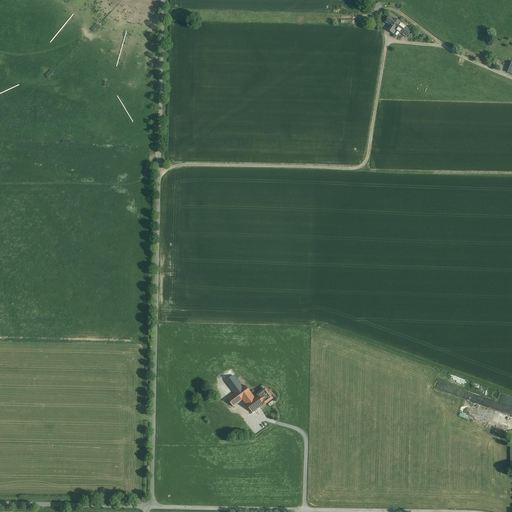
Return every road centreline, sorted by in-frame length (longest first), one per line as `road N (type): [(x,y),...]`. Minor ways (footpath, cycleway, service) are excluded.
road 1 (unclassified): [(152,507),(163,0)]
road 2 (unclassified): [(152,507),(442,511)]
road 3 (unclassified): [(0,502),(146,507)]
